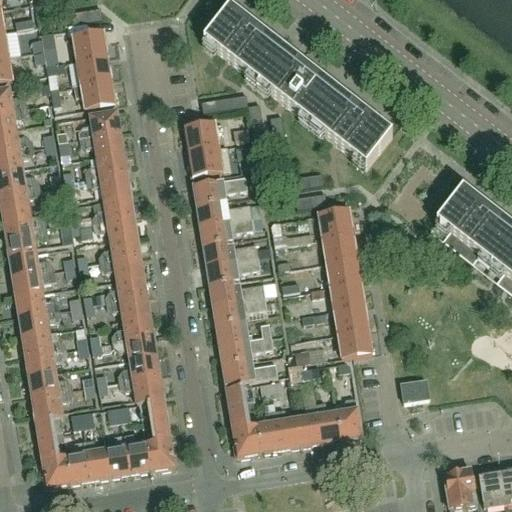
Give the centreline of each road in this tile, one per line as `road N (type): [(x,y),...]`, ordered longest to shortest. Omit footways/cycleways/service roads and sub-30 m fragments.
road 1 (residential): [(207,491),(136,33)]
road 2 (secondary): [(511,154),(313,0)]
road 3 (residential): [(207,491),(397,461)]
road 4 (residential): [(45,511),(207,491)]
